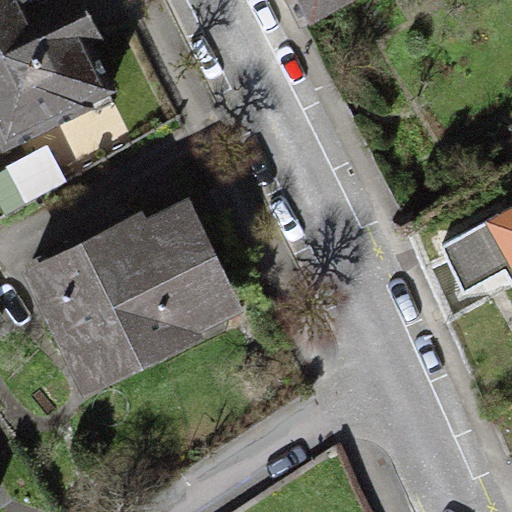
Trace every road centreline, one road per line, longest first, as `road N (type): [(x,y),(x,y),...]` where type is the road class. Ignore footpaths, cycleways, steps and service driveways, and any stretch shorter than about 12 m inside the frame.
road 1 (residential): [(394,373),(215,0)]
road 2 (residential): [(394,373),(176,511)]
road 3 (residential): [(459,511),(394,373)]
